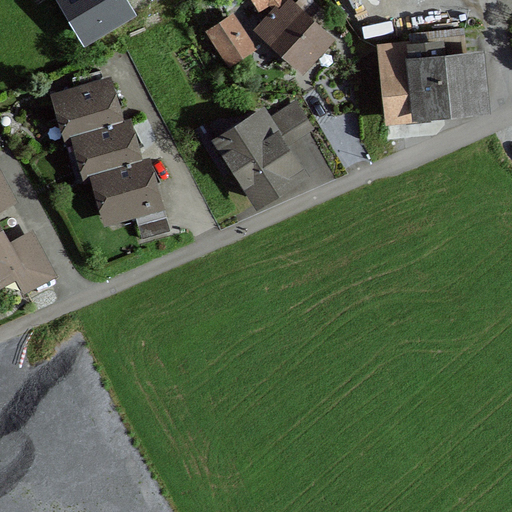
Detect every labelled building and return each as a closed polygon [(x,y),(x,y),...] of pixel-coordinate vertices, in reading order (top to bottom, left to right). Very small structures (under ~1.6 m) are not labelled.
[(119,0),(67,0),(89,36),(128,13),(119,0)] [(288,2),(279,10),(277,8),(261,26),(300,62),(325,35),(314,25),(325,14),(310,0),(307,0),(298,10),(288,2)] [(213,32),(230,59),(249,47),(231,20),(213,32)] [(382,50),(389,113),(482,103),(478,59),(446,63),(444,44),(382,50)] [(77,131),(79,136),(125,123),(105,84),(100,70),(72,78),(76,92),(60,97),(66,117),(63,123),(77,131)] [(267,122),(262,113),(212,144),(230,172),(236,168),(256,200),(299,172),(282,145),(310,128),(295,104),(267,122)] [(143,162),(125,123),(79,136),(85,156),(81,161),(96,170),(98,175),(143,162)] [(134,210),(138,224),(166,216),(163,202),(143,162),(98,175),(104,195),(100,200),(115,208),(117,215),(134,210)] [(168,223),(166,216),(138,224),(142,239),(170,231),(168,223)] [(0,280),(42,259),(36,247),(12,260),(0,237),(0,280)]
